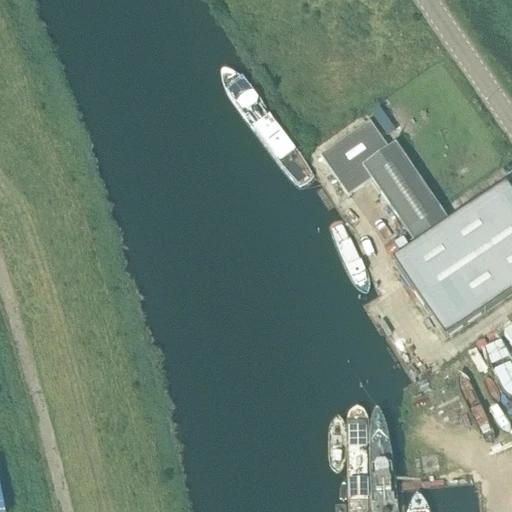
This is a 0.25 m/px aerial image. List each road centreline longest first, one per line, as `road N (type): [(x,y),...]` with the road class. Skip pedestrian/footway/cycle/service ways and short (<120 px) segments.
road 1 (track): [(60,511),(0,293)]
road 2 (unclassified): [(511,137),(418,0)]
